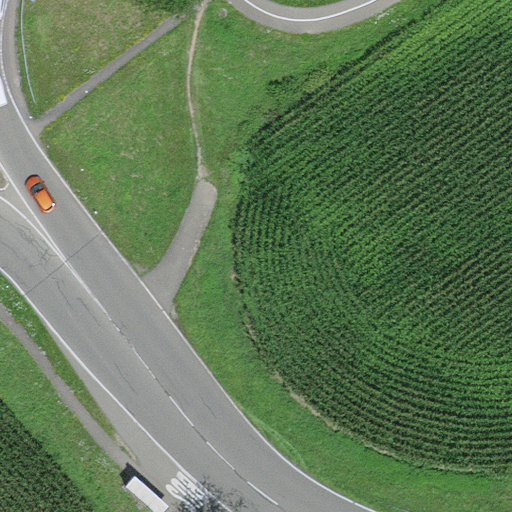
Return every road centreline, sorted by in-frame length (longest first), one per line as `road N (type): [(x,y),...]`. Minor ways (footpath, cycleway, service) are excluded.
road 1 (secondary): [(304,511),(234,462),(108,313)]
road 2 (primary): [(108,313),(0,117)]
road 3 (secondary): [(0,231),(108,313)]
